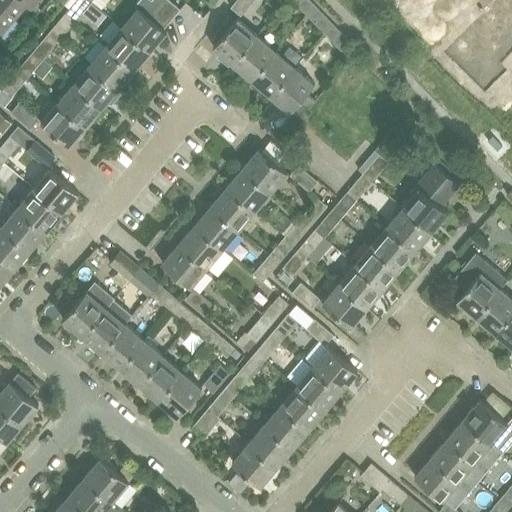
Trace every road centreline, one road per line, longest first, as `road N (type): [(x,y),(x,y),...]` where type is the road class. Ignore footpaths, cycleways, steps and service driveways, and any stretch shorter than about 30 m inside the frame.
road 1 (residential): [(95,399),(31,347),(18,329),(24,312),(212,90)]
road 2 (residential): [(278,511),(416,352),(443,343),(511,399)]
road 3 (residential): [(228,511),(95,399)]
road 4 (residential): [(95,399),(0,511)]
